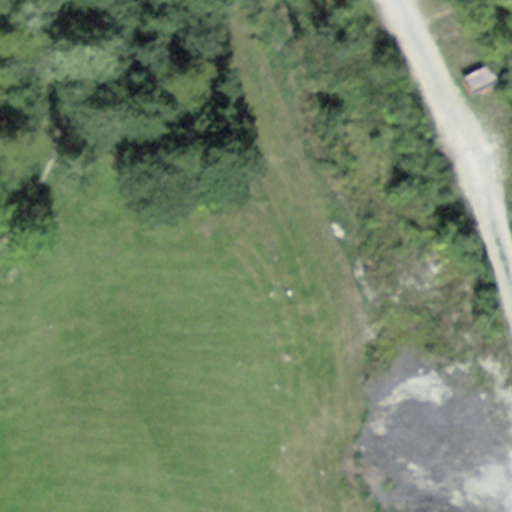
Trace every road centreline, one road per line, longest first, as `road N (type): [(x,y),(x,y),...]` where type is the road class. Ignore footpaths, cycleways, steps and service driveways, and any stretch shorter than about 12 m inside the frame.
road 1 (tertiary): [(357,511),(324,340),(218,0)]
road 2 (track): [(396,0),(457,128),(511,285)]
